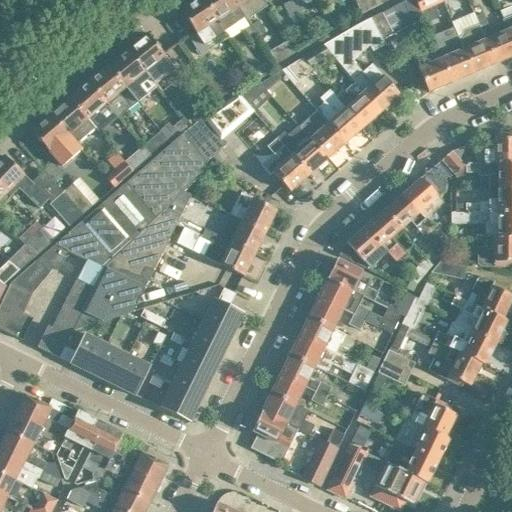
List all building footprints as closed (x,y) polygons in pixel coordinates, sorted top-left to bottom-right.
[(202,0),(197,0),(180,11),(196,34),(189,39),(200,56),(208,51),(205,45),(225,32),(202,0)] [(232,0),(202,0),(225,32),(244,19),(237,7),(232,0)] [(232,0),(237,7),(244,19),(245,20),(267,7),(262,0),(232,0)] [(300,0),(294,0),(291,2),(296,13),(305,8),(300,0)] [(366,0),(354,0),(363,16),(372,11),(366,0)] [(366,0),(372,11),(392,0),(366,0)] [(410,0),(373,19),(371,20),(381,40),(385,47),(386,47),(383,41),(426,20),(421,11),(415,0),(410,0)] [(441,0),(415,0),(421,11),(442,1),(441,0)] [(289,17),(296,13),(291,2),(283,6),(289,17)] [(480,7),(471,11),(477,24),(486,20),(480,7)] [(511,40),(511,15),(503,19),(504,22),(511,40)] [(355,84),(380,112),(399,96),(382,76),(373,66),(363,75),(352,63),(371,47),(374,53),(385,47),(381,40),(371,20),(324,47),(329,53),(356,83),(355,84)] [(250,28),(257,39),(266,33),(258,22),(250,28)] [(511,57),(511,40),(504,22),(491,27),(494,36),(484,40),(495,65),(511,57)] [(473,74),(495,65),(484,40),(478,26),(464,32),(461,43),(463,49),(473,74)] [(257,39),(250,28),(244,32),(251,43),(257,39)] [(175,70),(147,35),(127,51),(156,85),(175,70)] [(324,47),(303,60),(308,65),(329,53),(324,47)] [(428,93),(451,83),(441,59),(436,48),(426,52),(431,63),(418,69),(428,93)] [(441,59),(451,83),(473,74),(463,49),(441,59)] [(127,51),(108,66),(138,104),(139,105),(159,90),(156,85),(127,51)] [(303,60),(282,73),(287,78),(295,87),(313,72),(308,65),(303,60)] [(263,64),(251,71),(256,79),(268,71),(263,64)] [(108,66),(89,81),(110,107),(118,100),(128,113),(138,104),(108,66)] [(214,73),(205,80),(224,104),(232,97),(214,73)] [(287,78),(282,73),(260,86),(267,93),(287,78)] [(214,111),(224,104),(205,80),(196,86),(214,111)] [(99,116),(110,107),(89,81),(88,82),(69,98),(96,129),(104,122),(99,116)] [(363,128),(380,112),(355,84),(337,100),(363,128)] [(317,112),(320,115),(345,144),(363,128),(337,100),(331,92),(321,101),(325,105),(317,112)] [(223,142),(255,113),(238,94),(232,97),(224,104),(214,111),(204,118),(189,130),(184,134),(206,163),(212,158),(219,166),(227,160),(220,151),(226,146),(223,142)] [(69,98),(50,115),(77,146),(96,129),(69,98)] [(327,159),(345,144),(320,115),(317,112),(299,127),(327,159)] [(50,115),(31,132),(61,167),(81,150),(77,146),(50,115)] [(169,142),(171,145),(184,134),(189,130),(182,121),(173,129),(170,126),(161,133),(169,142)] [(286,134),(278,141),(308,176),(327,159),(299,127),(298,127),(288,136),(286,134)] [(151,157),(169,142),(161,133),(144,148),(151,157)] [(156,218),(165,210),(184,192),(200,175),(206,163),(184,134),(171,145),(126,184),(156,218)] [(485,164),(511,163),(511,138),(511,139),(511,135),(494,135),(494,152),(485,152),(485,164)] [(290,192),(308,176),(278,141),(267,150),(274,157),(262,168),(270,177),(270,176),(273,173),(283,185),(290,192)] [(133,173),(151,157),(144,148),(125,164),(133,173)] [(464,167),(451,152),(442,160),(455,175),(464,167)] [(48,200),(4,156),(0,160),(0,187),(10,197),(16,190),(37,211),(48,200)] [(439,163),(421,178),(417,182),(412,186),(402,195),(425,221),(444,204),(437,197),(444,191),(444,180),(450,177),(451,176),(439,163)] [(490,174),(490,189),(511,188),(511,163),(485,164),(469,164),(466,164),(466,172),(478,172),(478,174),(490,174)] [(133,173),(125,164),(107,180),(115,189),(133,173)] [(56,246),(37,262),(49,272),(52,268),(58,271),(68,252),(85,261),(76,278),(94,287),(103,269),(103,268),(156,218),(126,184),(56,246)] [(62,193),(83,217),(93,208),(72,185),(62,193)] [(10,197),(0,187),(0,206),(0,207),(10,197)] [(466,213),(511,213),(511,188),(490,189),(490,200),(478,200),(478,203),(455,203),(455,213),(466,213)] [(199,191),(194,199),(207,205),(211,197),(199,191)] [(242,194),(231,216),(265,233),(276,211),(267,206),(271,198),(258,191),(254,200),(242,194)] [(165,210),(179,217),(191,195),(184,192),(165,210)] [(47,206),(68,230),(83,217),(62,193),(50,203),(47,206)] [(431,228),(425,221),(402,195),(383,211),(401,231),(410,222),(422,236),(425,233),(434,244),(440,238),(431,228)] [(103,268),(103,269),(123,279),(144,289),(144,288),(176,225),(175,225),(179,217),(165,210),(156,218),(103,268)] [(375,219),(365,227),(388,253),(394,261),(404,253),(391,239),(401,231),(383,211),(382,212),(375,219)] [(484,223),(484,237),(496,237),(496,238),(511,237),(511,213),(466,213),(466,220),(478,220),(478,223),(484,223)] [(229,215),(219,236),(231,242),(255,254),(265,233),(231,216),(229,215)] [(250,264),(255,254),(231,242),(219,236),(179,217),(175,225),(176,225),(212,243),(205,258),(244,277),(244,276),(245,274),(250,275),(254,267),(250,264)] [(438,222),(431,228),(440,238),(448,232),(438,222)] [(19,240),(25,246),(37,257),(54,242),(36,223),(19,240)] [(368,269),(378,260),(379,261),(388,253),(365,227),(343,247),(339,256),(368,269)] [(511,262),(511,237),(496,238),(496,237),(484,237),(484,246),(477,246),(478,265),(483,267),(493,267),(511,267),(511,263),(511,262)] [(25,246),(9,261),(22,271),(37,257),(25,246)] [(449,253),(440,263),(465,269),(468,257),(449,253)] [(327,278),(351,290),(352,291),(373,301),(378,291),(367,286),(372,277),(362,272),(337,259),(327,278)] [(411,279),(416,286),(432,266),(425,259),(407,275),(411,279)] [(0,270),(0,283),(5,287),(6,285),(22,271),(9,261),(0,270)] [(37,262),(26,271),(41,283),(50,273),(49,272),(37,262)] [(463,280),(465,269),(440,263),(435,269),(431,273),(432,273),(463,280)] [(102,321),(133,312),(144,289),(123,279),(103,269),(94,287),(89,297),(84,307),(79,317),(74,327),(72,330),(102,321)] [(26,271),(11,284),(32,295),(32,294),(41,283),(26,271)] [(477,278),(465,303),(475,307),(502,320),(503,319),(511,299),(511,296),(507,294),(509,290),(492,282),(482,277),(477,278)] [(76,278),(71,288),(89,297),(94,287),(76,278)] [(352,291),(351,290),(327,278),(318,298),(343,310),(352,291)] [(411,279),(405,289),(413,293),(416,286),(411,279)] [(27,304),(32,295),(11,284),(6,294),(27,304)] [(66,298),(84,307),(89,297),(71,288),(66,298)] [(203,321),(232,335),(243,313),(229,306),(235,294),(224,289),(218,301),(214,299),(203,321)] [(404,293),(394,312),(400,314),(405,317),(415,298),(404,293)] [(1,304),(12,309),(22,314),(27,304),(6,294),(1,304)] [(424,310),(428,301),(419,297),(418,300),(415,305),(424,309),(424,310)] [(453,297),(448,306),(459,311),(452,323),(472,333),(495,344),(496,342),(500,344),(506,334),(501,331),(506,321),(503,319),(502,320),(475,307),(465,303),(453,297)] [(66,298),(61,308),(79,317),(84,307),(66,298)] [(308,317),(333,329),(343,310),(318,298),(308,317)] [(0,329),(1,330),(12,309),(1,304),(0,305),(0,329)] [(353,315),(364,320),(371,324),(375,316),(367,312),(368,311),(358,306),(353,315)] [(61,308),(56,318),(74,327),(79,317),(61,308)] [(379,327),(392,333),(400,314),(394,312),(387,308),(379,327)] [(1,330),(12,336),(22,314),(12,309),(1,330)] [(146,320),(151,323),(154,315),(143,310),(140,317),(146,320)] [(22,341),(23,340),(22,340),(32,319),(22,314),(12,336),(22,341)] [(165,321),(154,315),(151,323),(161,328),(165,321)] [(353,315),(349,324),(351,325),(359,329),(364,320),(353,315)] [(308,317),(299,336),(344,358),(349,348),(340,344),(344,334),(333,329),(308,317)] [(51,328),(58,331),(69,336),(72,330),(74,327),(56,318),(51,328)] [(416,325),(404,319),(401,325),(413,331),(416,325)] [(192,343),(222,357),(232,335),(203,321),(192,343)] [(484,366),(495,344),(472,333),(452,323),(451,323),(444,337),(437,333),(433,341),(480,364),(484,366)] [(401,325),(391,346),(401,350),(407,337),(427,347),(430,340),(413,331),(401,325)] [(48,353),(58,331),(51,328),(48,326),(37,347),(36,348),(48,353)] [(64,346),(69,336),(58,331),(48,353),(58,358),(59,357),(64,346)] [(165,336),(158,333),(152,344),(160,347),(165,336)] [(184,339),(173,333),(170,341),(181,346),(184,339)] [(59,357),(58,358),(69,364),(91,375),(106,345),(84,334),(75,352),(64,346),(59,357)] [(299,336),(289,355),(314,367),(327,373),(331,364),(351,374),(348,381),(364,390),(373,372),(344,358),(299,336)] [(469,387),(480,364),(433,341),(428,353),(435,356),(428,370),(435,374),(445,379),(462,387),(463,384),(469,387)] [(222,357),(192,343),(181,364),(211,379),(222,357)] [(91,375),(113,386),(128,356),(106,345),(91,375)] [(375,368),(382,353),(374,349),(367,365),(375,368)] [(389,351),(383,362),(409,375),(414,364),(389,351)] [(174,360),(163,355),(159,362),(170,368),(174,360)] [(280,374),(305,386),(310,377),(314,367),(289,355),(280,374)] [(128,356),(113,386),(136,396),(150,367),(128,356)] [(404,386),(409,375),(383,362),(378,374),(404,386)] [(170,386),(200,401),(211,379),(181,364),(170,386)] [(270,393),(295,405),(305,386),(280,374),(270,393)] [(163,382),(152,376),(148,384),(159,389),(163,382)] [(331,387),(320,381),(315,391),(326,397),(331,387)] [(170,386),(160,408),(189,423),(200,401),(170,386)] [(315,391),(311,400),(322,405),(326,397),(315,391)] [(270,393),(261,412),(297,430),(297,429),(309,435),(313,425),(303,420),(307,411),(295,405),(270,393)] [(413,423),(417,425),(444,438),(445,437),(455,415),(449,412),(451,409),(422,394),(414,410),(419,412),(413,423)] [(56,424),(65,406),(51,399),(48,406),(24,395),(16,412),(53,432),(55,428),(59,430),(60,426),(56,424)] [(385,410),(366,400),(359,414),(378,424),(385,410)] [(53,432),(16,412),(7,430),(36,444),(40,434),(61,445),(68,430),(60,426),(59,430),(55,428),(53,432)] [(77,412),(74,419),(69,429),(61,445),(60,447),(68,451),(65,458),(76,463),(83,447),(87,449),(100,423),(77,412)] [(297,430),(261,412),(252,431),(258,435),(251,448),(281,463),(297,430)] [(122,434),(100,423),(87,449),(90,451),(83,467),(90,470),(93,479),(93,480),(101,478),(103,473),(110,460),(117,444),(122,434)] [(371,430),(359,425),(351,441),(363,447),(371,430)] [(417,425),(406,447),(437,462),(448,439),(445,437),(444,438),(417,425)] [(338,449),(345,435),(333,429),(326,443),(338,449)] [(31,454),(36,444),(7,430),(0,443),(0,449),(60,479),(55,466),(49,463),(31,454)] [(338,449),(326,443),(320,440),(301,478),(320,487),(338,449)] [(426,484),(437,462),(406,447),(394,441),(383,462),(404,472),(404,473),(423,482),(426,484)] [(131,451),(117,444),(110,460),(159,484),(168,466),(144,454),(148,447),(140,443),(137,451),(141,453),(137,460),(128,456),(131,451)] [(345,499),(351,487),(362,465),(381,474),(370,497),(385,504),(399,511),(403,504),(413,509),(420,494),(418,493),(423,482),(404,473),(404,472),(383,462),(349,445),(327,490),(345,499)] [(0,471),(17,480),(32,487),(36,478),(56,487),(60,479),(0,449),(0,471)] [(66,482),(73,468),(57,460),(64,480),(66,482)] [(130,479),(125,489),(150,501),(159,484),(110,460),(103,473),(107,475),(109,471),(122,478),(123,475),(130,479)] [(0,471),(0,494),(8,498),(17,480),(0,471)] [(77,488),(126,511),(144,511),(150,501),(125,489),(120,499),(96,487),(95,483),(94,483),(77,488)] [(126,511),(77,488),(70,490),(65,498),(83,507),(86,501),(100,508),(98,511),(126,511)] [(35,511),(36,511),(51,511),(58,500),(43,493),(35,511)] [(8,498),(0,494),(0,511),(1,511),(4,506),(15,511),(20,511),(24,506),(8,498)] [(234,511),(216,503),(211,511),(234,511)]
